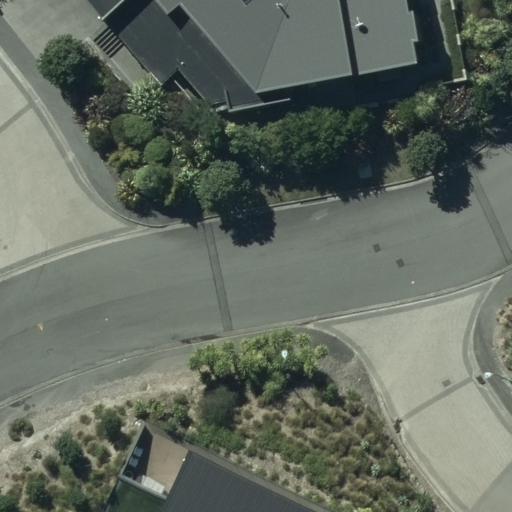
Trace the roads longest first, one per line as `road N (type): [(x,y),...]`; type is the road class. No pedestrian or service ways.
road 1 (residential): [(389,240),(107,298)]
road 2 (residential): [(389,240),(425,371),(467,448),(511,487)]
road 3 (residential): [(107,298),(0,127)]
road 4 (residential): [(511,198),(479,219),(389,240)]
